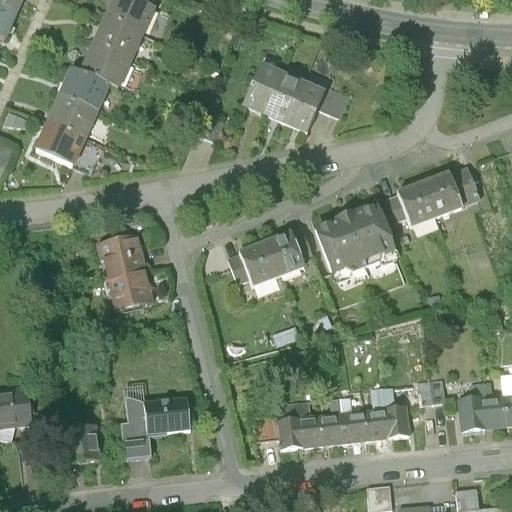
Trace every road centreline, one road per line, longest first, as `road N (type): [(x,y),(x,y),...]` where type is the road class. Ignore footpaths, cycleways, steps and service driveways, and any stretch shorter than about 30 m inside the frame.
road 1 (residential): [(163,196),(407,142),(422,128),(443,35)]
road 2 (residential): [(232,489),(163,196)]
road 3 (residential): [(232,489),(511,460)]
road 4 (residential): [(29,508),(232,489)]
road 5 (residential): [(0,217),(163,196)]
road 6 (tertiary): [(443,35),(304,0)]
